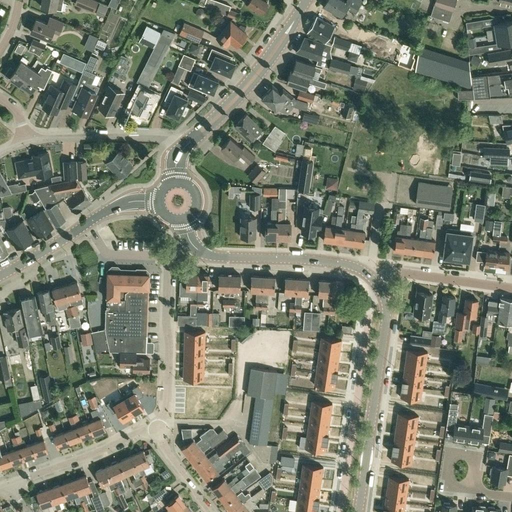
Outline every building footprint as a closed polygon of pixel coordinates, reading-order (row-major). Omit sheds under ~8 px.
[(61,10),(62,3),(62,0),(42,0),(41,7),(61,10)] [(94,11),(98,2),(93,0),(87,0),(84,7),(94,11)] [(231,6),(215,0),(214,0),(211,9),(238,20),(240,14),(229,10),(231,6)] [(261,13),(267,2),(263,0),(249,0),(247,5),(261,13)] [(355,13),(362,0),(326,0),(322,6),(340,17),(346,7),(355,13)] [(435,0),(430,15),(449,21),(456,0),(435,0)] [(196,11),(195,12),(195,14),(196,16),(197,17),(199,18),(201,17),(203,17),(205,15),(205,14),(205,13),(205,11),(204,10),(203,8),(201,8),(199,8),(198,8),(197,9),(196,11)] [(59,32),(63,22),(50,16),(47,23),(36,18),(31,31),(49,39),(53,30),(59,32)] [(325,41),(334,26),(317,16),(308,31),(325,41)] [(483,19),(466,21),(467,28),(484,26),(483,19)] [(244,30),(246,26),(240,23),(238,26),(230,20),(216,36),(226,45),(230,40),(236,45),(247,33),(244,31),(244,30)] [(487,35),(511,30),(511,20),(495,23),(495,28),(486,30),(487,35)] [(199,41),(204,30),(184,21),(179,32),(199,41)] [(153,48),(161,32),(147,25),(139,41),(153,48)] [(163,28),(158,39),(168,44),(174,33),(163,28)] [(511,40),(511,30),(487,35),(488,39),(497,38),(498,43),(511,40)] [(324,42),(323,43),(304,36),(296,51),(317,59),(318,59),(322,48),(329,50),(331,45),(324,42)] [(351,42),(335,37),(332,44),(348,49),(351,42)] [(103,49),(106,42),(98,38),(95,45),(103,49)] [(46,44),(33,39),(30,45),(43,50),(46,44)] [(393,39),(388,52),(395,54),(393,62),(411,69),(415,57),(413,56),(417,47),(393,39)] [(354,51),(360,53),(363,45),(356,43),(354,51)] [(485,44),(468,47),(469,54),(486,51),(485,44)] [(415,70),(471,88),(469,62),(419,46),(415,70)] [(231,70),(232,71),(235,64),(234,64),(234,62),(229,60),(231,55),(211,47),(207,57),(212,60),(210,66),(229,74),(231,70)] [(511,67),(511,66),(511,53),(511,54),(510,48),(500,50),(488,52),(490,64),(507,61),(508,67),(511,67)] [(180,59),(192,64),(195,58),(183,53),(180,59)] [(87,113),(96,92),(99,86),(98,87),(90,83),(94,73),(95,74),(96,73),(92,71),(98,58),(90,54),(84,68),(79,80),(75,90),(76,88),(81,90),(74,107),(87,113)] [(31,68),(26,64),(29,60),(23,56),(19,60),(21,61),(15,70),(10,67),(4,76),(13,82),(14,80),(20,84),(31,68)] [(358,68),(350,65),(350,64),(331,58),(331,59),(328,67),(355,76),(358,68)] [(192,64),(180,59),(178,65),(190,69),(192,64)] [(293,71),(312,77),(314,70),(320,72),(322,67),(296,59),(293,71)] [(37,72),(31,68),(20,84),(30,92),(38,81),(46,84),(52,70),(47,67),(46,69),(42,67),(37,72)] [(148,84),(154,70),(148,67),(141,81),(148,84)] [(312,77),(293,71),(291,70),(287,82),(306,88),(308,81),(325,87),(327,81),(315,78),(316,78),(312,77)] [(471,74),(473,89),(457,89),(458,100),(511,96),(511,72),(511,73),(511,70),(471,74)] [(206,92),(207,90),(212,92),(213,90),(214,91),(217,85),(216,84),(217,80),(198,72),(197,72),(193,71),(187,85),(206,92)] [(368,80),(356,76),(352,89),(364,93),(368,80)] [(56,113),(60,104),(66,107),(76,84),(64,79),(60,88),(51,84),(47,93),(49,94),(43,107),(45,108),(45,109),(53,113),(54,112),(56,113)] [(143,84),(140,90),(131,107),(145,114),(150,103),(153,105),(159,93),(143,84)] [(183,114),(187,107),(183,105),(186,98),(180,94),(182,90),(170,84),(164,99),(169,102),(165,111),(171,113),(170,115),(176,117),(177,116),(177,117),(179,112),(183,114)] [(99,107),(113,114),(123,93),(109,86),(99,107)] [(271,87),(261,98),(276,111),(277,109),(280,111),(287,114),(294,106),(305,110),(307,103),(294,99),(283,90),(282,90),(280,92),(273,87),(271,87)] [(312,101),(315,94),(301,90),(298,98),(312,102),(312,101)] [(353,106),(345,103),(344,107),(342,115),(349,117),(353,106)] [(250,141),(262,128),(245,113),(233,125),(250,141)] [(312,114),(310,122),(317,124),(319,116),(312,114)] [(490,123),(502,123),(501,115),(489,115),(490,123)] [(269,132),(261,143),(268,148),(276,137),(279,139),(284,133),(274,125),(269,132)] [(229,136),(220,147),(233,158),(238,153),(248,162),(254,155),(243,145),(242,147),(229,136)] [(484,155),(508,158),(509,148),(485,145),(484,155)] [(119,179),(133,166),(118,151),(105,163),(119,179)] [(37,176),(52,173),(48,152),(33,155),(33,158),(16,161),(19,177),(36,173),(37,176)] [(279,154),(277,158),(287,163),(289,159),(279,154)] [(298,189),(308,190),(312,161),(303,159),(298,189)] [(65,178),(77,177),(76,160),(64,161),(65,178)] [(86,161),(77,161),(78,178),(87,178),(86,161)] [(247,174),(255,181),(265,170),(256,163),(247,174)] [(469,168),(468,177),(488,180),(489,171),(469,168)] [(503,184),(511,184),(510,174),(502,175),(503,184)] [(319,193),(322,176),(315,175),(313,192),(319,193)] [(0,195),(12,193),(8,186),(3,177),(0,180),(0,195)] [(52,183),(49,184),(34,188),(45,208),(46,209),(53,222),(55,225),(65,219),(56,203),(64,198),(75,214),(92,202),(76,179),(61,182),(52,183)] [(449,208),(451,192),(427,189),(428,183),(419,181),(416,204),(449,208)] [(18,184),(8,186),(12,193),(26,189),(25,183),(18,185),(18,184)] [(249,208),(259,208),(259,194),(260,194),(261,188),(251,186),(251,194),(249,194),(249,208)] [(511,187),(503,186),(502,196),(510,197),(510,194),(511,194),(511,187)] [(298,198),(297,188),(288,189),(288,199),(298,198)] [(279,197),(278,211),(278,228),(278,238),(290,238),(290,222),(285,222),(285,208),(286,200),(287,189),(279,189),(279,197)] [(29,193),(34,202),(39,199),(35,190),(29,193)] [(324,213),(330,215),(333,201),(339,202),(340,196),(329,194),(324,213)] [(278,228),(278,211),(279,197),(272,197),(271,222),(265,222),(265,237),(278,238),(278,228)] [(375,202),(360,200),(356,223),(353,244),(363,246),(366,231),(362,230),(364,217),(362,217),(363,211),(373,213),(375,202)] [(477,201),(475,219),(484,220),(486,203),(477,201)] [(301,232),(315,234),(316,228),(320,228),(323,209),(319,208),(305,206),(301,232)] [(333,241),(343,243),(345,228),(341,227),(344,207),(338,206),(337,216),(333,241)] [(27,218),(37,236),(53,227),(51,224),(43,210),(43,209),(27,218)] [(46,209),(43,210),(51,224),(53,222),(46,209)] [(323,240),(333,241),(337,216),(333,215),(331,226),(325,225),(323,240)] [(2,219),(0,219),(0,225),(2,229),(1,230),(3,232),(7,230),(17,248),(32,239),(22,221),(8,229),(5,224),(10,222),(7,217),(3,220),(2,219)] [(255,237),(255,217),(241,217),(240,237),(255,237)] [(425,239),(428,220),(428,218),(421,217),(419,227),(421,227),(419,238),(415,237),(413,252),(423,254),(425,239)] [(492,241),(500,242),(501,235),(503,220),(495,219),(495,223),(495,224),(494,234),(493,234),(492,241)] [(425,239),(423,254),(433,255),(435,240),(431,239),(433,221),(428,220),(425,239)] [(343,243),(353,244),(356,223),(352,222),(351,229),(345,228),(343,243)] [(393,249),(403,251),(405,239),(407,225),(400,224),(399,230),(397,230),(396,235),(395,235),(393,249)] [(403,251),(413,252),(415,237),(410,236),(411,225),(407,225),(405,239),(403,251)] [(452,258),(456,258),(460,229),(448,228),(443,259),(452,260),(452,258)] [(475,231),(460,229),(456,258),(461,259),(461,261),(469,262),(471,247),(472,248),(475,231)] [(489,265),(496,266),(498,251),(487,250),(485,267),(489,267),(489,265)] [(507,270),(509,252),(498,251),(496,266),(504,267),(504,269),(507,270)] [(105,328),(91,330),(95,351),(109,349),(109,351),(120,351),(120,352),(126,352),(135,352),(145,352),(145,344),(148,288),(149,273),(108,272),(107,298),(108,298),(107,308),(106,308),(105,328)] [(196,305),(197,305),(197,296),(198,273),(187,273),(186,281),(180,281),(179,295),(188,296),(191,297),(190,314),(185,314),(185,324),(196,325),(196,324),(197,312),(196,312),(196,305)] [(209,274),(198,273),(197,296),(197,305),(203,305),(203,288),(208,288),(209,274)] [(224,295),(229,295),(229,274),(219,274),(218,289),(224,289),(224,295)] [(240,289),(241,274),(229,274),(229,295),(234,295),(234,289),(240,289)] [(261,309),(263,290),(263,276),(252,275),(251,289),(256,290),(256,301),(256,308),(261,309)] [(263,276),(263,290),(261,309),(267,309),(267,302),(268,302),(269,291),(274,291),(275,276),(263,276)] [(284,292),(296,293),(297,278),(285,277),(284,292)] [(308,294),(309,278),(297,278),(296,293),(296,302),(295,310),(301,310),(301,303),(302,304),(303,293),(308,294)] [(323,312),(328,313),(331,280),(319,279),(318,294),(323,295),(323,306),(323,312)] [(331,280),(328,313),(335,313),(335,306),(336,306),(336,296),(342,296),(343,281),(331,280)] [(64,284),(69,300),(81,296),(77,281),(64,284)] [(69,300),(64,284),(52,287),(56,303),(69,300)] [(47,319),(55,317),(49,289),(37,292),(40,309),(44,308),(47,319)] [(413,314),(428,316),(431,294),(417,292),(413,314)] [(443,333),(445,321),(446,312),(453,313),(455,297),(443,295),(441,309),(440,308),(438,320),(433,320),(432,331),(443,333)] [(27,334),(42,331),(35,296),(19,299),(27,334)] [(511,323),(511,298),(499,297),(498,304),(488,303),(487,312),(497,313),(496,320),(511,323)] [(456,326),(469,327),(470,315),(476,315),(478,300),(466,298),(464,312),(458,311),(456,326)] [(70,305),(73,315),(78,314),(75,304),(70,305)] [(73,315),(70,305),(65,307),(68,317),(73,315)] [(10,331),(16,330),(19,345),(27,343),(20,307),(3,311),(7,330),(9,329),(10,331)] [(206,312),(197,312),(196,324),(212,325),(213,325),(213,312),(206,312)] [(303,330),(310,330),(312,312),(304,312),(303,330)] [(320,313),(312,312),(310,330),(318,331),(320,313)] [(480,325),(479,333),(479,335),(486,336),(488,316),(481,315),(480,325)] [(244,326),(244,316),(229,316),(229,326),(244,326)] [(342,325),(341,332),(352,333),(352,326),(342,325)] [(186,329),(186,341),(206,342),(207,330),(186,329)] [(455,329),(454,340),(461,341),(463,330),(455,329)] [(252,330),(242,338),(245,342),(256,334),(252,330)] [(53,348),(61,346),(59,335),(51,337),(53,348)] [(409,343),(423,345),(429,346),(430,338),(411,335),(409,343)] [(440,347),(441,336),(432,335),(430,346),(440,347)] [(321,337),(320,349),(340,352),(342,340),(321,337)] [(186,341),(185,353),(205,354),(206,342),(186,341)] [(320,349),(318,360),(338,364),(340,352),(320,349)] [(408,349),(406,361),(426,364),(428,352),(408,349)] [(120,352),(120,366),(133,366),(133,372),(149,372),(149,359),(142,359),(142,357),(135,357),(135,352),(126,352),(120,352)] [(185,353),(185,365),(205,366),(205,354),(185,353)] [(0,356),(0,377),(9,376),(5,356),(0,356)] [(318,360),(316,372),(336,375),(338,364),(318,360)] [(406,361),(404,373),(424,376),(426,364),(406,361)] [(185,365),(184,377),(205,378),(205,366),(185,365)] [(255,395),(249,441),(263,461),(270,461),(272,444),(266,443),(276,370),(251,366),(247,393),(255,395)] [(316,372),(314,384),(334,387),(336,375),(316,372)] [(404,373),(402,384),(422,388),(424,376),(404,373)] [(402,384),(400,396),(420,399),(422,388),(402,384)] [(133,393),(123,399),(132,414),(142,409),(137,399),(142,396),(136,386),(131,389),(133,393)] [(50,387),(43,389),(45,401),(53,399),(50,387)] [(506,400),(507,393),(486,389),(485,396),(506,400)] [(70,392),(73,402),(82,399),(79,390),(70,392)] [(220,403),(219,391),(206,392),(207,404),(220,403)] [(99,406),(95,396),(88,398),(92,408),(99,406)] [(220,406),(232,407),(232,397),(221,397),(220,406)] [(111,400),(105,403),(111,414),(117,411),(122,420),(132,414),(123,399),(113,405),(111,400)] [(312,400),(310,412),(331,415),(332,404),(312,400)] [(494,406),(487,404),(486,411),(493,412),(494,406)] [(465,439),(467,439),(469,424),(455,422),(457,408),(449,407),(446,428),(454,429),(453,437),(459,438),(459,440),(465,441),(465,439)] [(310,412),(309,424),(329,427),(331,415),(310,412)] [(483,426),(469,424),(467,439),(469,440),(468,441),(474,442),(475,440),(481,441),(482,433),(490,434),(493,413),(485,412),(483,426)] [(94,419),(88,421),(93,433),(94,433),(95,435),(102,433),(101,430),(105,429),(104,427),(112,424),(105,413),(100,415),(99,413),(92,415),(94,419)] [(398,413),(396,425),(417,428),(418,416),(398,413)] [(75,421),(77,426),(81,438),(93,433),(88,421),(81,424),(77,414),(73,415),(75,421)] [(309,424),(307,436),(327,439),(329,427),(309,424)] [(396,425),(395,436),(415,440),(417,428),(396,425)] [(81,438),(77,426),(65,431),(69,442),(81,438)] [(199,447),(218,432),(214,427),(210,427),(200,435),(202,437),(196,442),(193,438),(181,447),(188,456),(199,447)] [(191,460),(194,464),(206,454),(203,451),(211,445),(212,447),(228,435),(223,428),(218,432),(199,447),(188,456),(191,460)] [(69,442),(65,431),(53,435),(58,447),(69,442)] [(200,472),(232,447),(242,439),(237,433),(216,450),(217,451),(208,458),(206,454),(194,464),(200,472)] [(16,436),(18,442),(20,447),(24,459),(35,455),(31,443),(26,445),(24,439),(22,440),(20,434),(16,436)] [(20,447),(18,442),(16,436),(12,437),(14,443),(13,443),(15,449),(8,451),(12,463),(24,459),(20,447)] [(307,436),(305,448),(325,451),(327,439),(307,436)] [(395,436),(393,448),(413,451),(415,440),(395,436)] [(44,439),(31,443),(35,455),(48,451),(44,439)] [(218,470),(215,466),(233,453),(244,444),(245,443),(242,439),(232,447),(200,472),(206,479),(218,470)] [(511,443),(501,441),(500,449),(511,451),(511,443)] [(248,444),(235,451),(240,459),(252,452),(248,444)] [(393,448),(391,460),(411,463),(413,451),(393,448)] [(143,449),(132,454),(135,460),(138,469),(141,475),(139,476),(141,482),(146,480),(144,474),(147,473),(144,466),(150,464),(143,449)] [(11,465),(11,464),(12,463),(8,451),(1,454),(0,450),(0,467),(6,466),(6,467),(8,468),(11,467),(11,465)] [(506,474),(511,474),(511,453),(509,453),(507,468),(493,465),(493,467),(491,467),(490,473),(491,473),(490,480),(505,482),(506,474)] [(119,460),(126,474),(132,471),(135,478),(132,480),(135,487),(142,483),(141,482),(139,476),(141,475),(138,469),(135,460),(132,454),(119,460)] [(282,456),(281,463),(293,465),(294,457),(282,456)] [(126,474),(119,460),(116,461),(116,459),(111,461),(112,463),(106,465),(113,480),(116,487),(118,486),(119,486),(121,491),(121,492),(126,490),(120,477),(126,474)] [(247,467),(250,470),(255,467),(250,462),(246,465),(247,467)] [(303,464),(301,476),(321,479),(323,467),(303,464)] [(116,487),(113,480),(106,465),(95,471),(102,485),(108,482),(111,490),(114,489),(116,494),(121,491),(119,486),(118,486),(116,487)] [(235,483),(219,495),(225,504),(237,494),(235,492),(246,483),(248,485),(261,475),(255,467),(242,477),(235,482),(235,483)] [(258,481),(262,487),(272,480),(273,476),(270,472),(258,481)] [(86,504),(89,503),(85,492),(91,489),(86,475),(74,479),(79,494),(82,501),(79,501),(81,507),(86,506),(86,504)] [(301,476),(299,488),(319,491),(321,479),(301,476)] [(389,476),(387,488),(407,491),(409,479),(389,476)] [(235,483),(235,482),(232,479),(228,483),(224,478),(212,488),(219,495),(235,483)] [(65,494),(66,498),(79,494),(74,479),(61,483),(65,494)] [(59,511),(59,509),(62,508),(59,501),(66,498),(65,494),(61,483),(48,488),(56,510),(53,511),(59,511)] [(264,489),(262,487),(254,494),(257,497),(265,491),(264,489)] [(56,510),(48,488),(36,492),(41,507),(48,505),(50,511),(53,511),(56,510)] [(299,488),(297,500),(317,503),(319,491),(299,488)] [(387,488),(386,500),(406,503),(407,491),(387,488)] [(419,506),(421,492),(412,490),(409,504),(419,506)] [(121,492),(121,491),(116,494),(123,509),(128,506),(121,492)] [(237,494),(225,504),(231,511),(248,498),(251,496),(248,493),(245,495),(242,491),(237,494)] [(101,511),(105,511),(98,494),(91,497),(97,511),(101,511)] [(174,511),(185,504),(178,494),(166,503),(170,509),(165,511),(174,511)] [(248,498),(231,511),(246,511),(249,510),(248,509),(256,503),(253,500),(257,497),(254,494),(251,496),(248,498)] [(297,500),(295,511),(298,511),(316,511),(317,503),(297,500)] [(386,500),(384,511),(386,511),(404,511),(406,503),(386,500)] [(455,511),(456,504),(450,504),(450,502),(444,501),(444,503),(442,503),(441,509),(440,509),(439,511),(455,511)]
